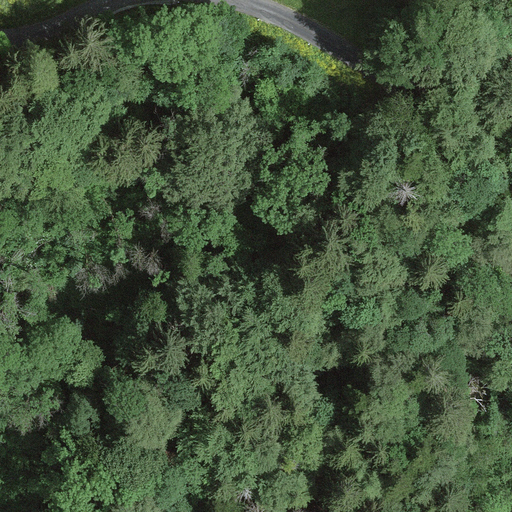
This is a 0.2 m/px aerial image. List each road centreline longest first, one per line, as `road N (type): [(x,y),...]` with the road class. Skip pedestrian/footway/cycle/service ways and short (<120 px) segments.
road 1 (unclassified): [(227,0),(266,9),(406,79),(455,84),(511,72)]
road 2 (unclassified): [(0,38),(129,0)]
